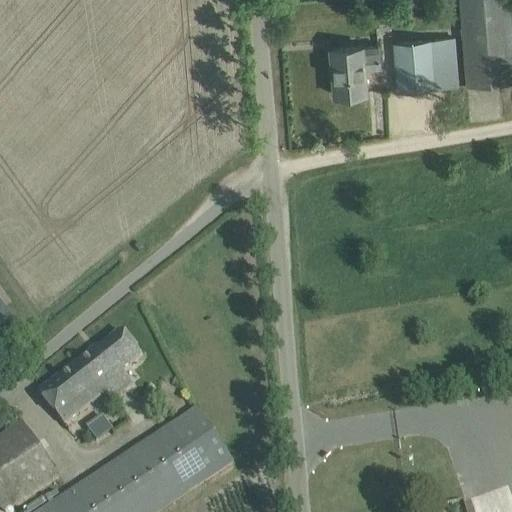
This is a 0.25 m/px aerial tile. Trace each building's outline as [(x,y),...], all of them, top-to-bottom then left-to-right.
[(511,80),(511,49),(508,0),(459,0),(466,84),(511,80)] [(453,39),(395,43),(398,90),(457,85),(453,39)] [(379,45),(351,47),(331,48),(334,95),(366,92),(364,68),(380,67),(379,45)] [(0,360),(26,342),(0,304),(0,360)] [(140,356),(121,332),(92,355),(90,353),(38,393),(64,426),(106,393),(112,401),(131,385),(121,372),(140,356)] [(158,511),(215,474),(232,463),(197,410),(42,511),(158,511)] [(94,442),(111,431),(101,416),(84,427),(94,442)] [(23,424),(0,439),(0,511),(7,511),(59,479),(23,424)]
